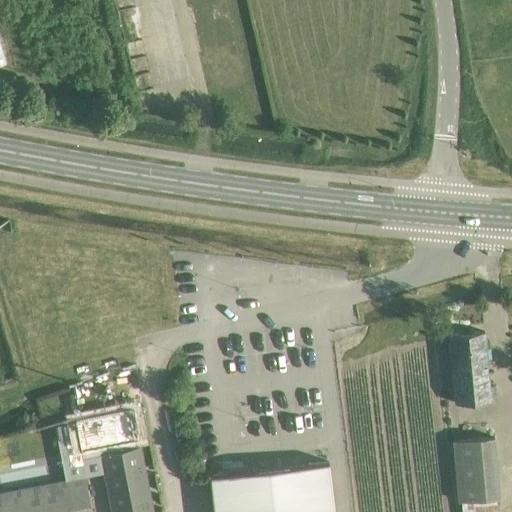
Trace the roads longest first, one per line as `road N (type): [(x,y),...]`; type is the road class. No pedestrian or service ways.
road 1 (secondary): [(0,152),(196,188),(437,214)]
road 2 (unknown): [(209,335),(188,331),(170,341),(143,373),(174,511)]
road 3 (unclassified): [(437,214),(446,140),(441,0)]
